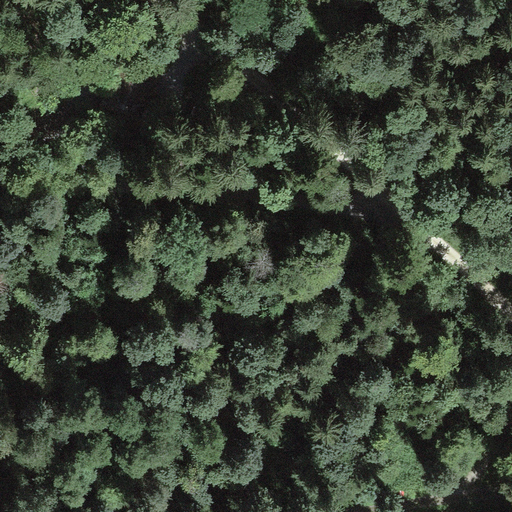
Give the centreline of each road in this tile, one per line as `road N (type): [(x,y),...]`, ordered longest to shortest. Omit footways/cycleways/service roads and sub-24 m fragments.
road 1 (track): [(511,325),(153,0)]
road 2 (track): [(396,213),(0,182)]
road 3 (track): [(357,511),(463,494),(511,429)]
road 4 (track): [(137,190),(87,157),(36,98),(0,76)]
